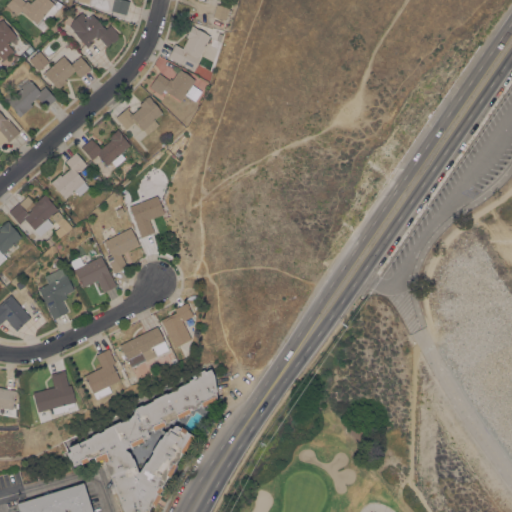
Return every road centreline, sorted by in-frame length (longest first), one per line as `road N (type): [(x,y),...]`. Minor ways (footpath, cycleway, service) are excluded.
road 1 (primary): [(511,18),(317,301),(261,400)]
road 2 (primary): [(261,400),(511,52)]
road 3 (residential): [(159,0),(136,61),(0,184)]
road 4 (residential): [(0,353),(49,350),(144,301),(156,281)]
road 5 (primary): [(192,511),(261,400)]
